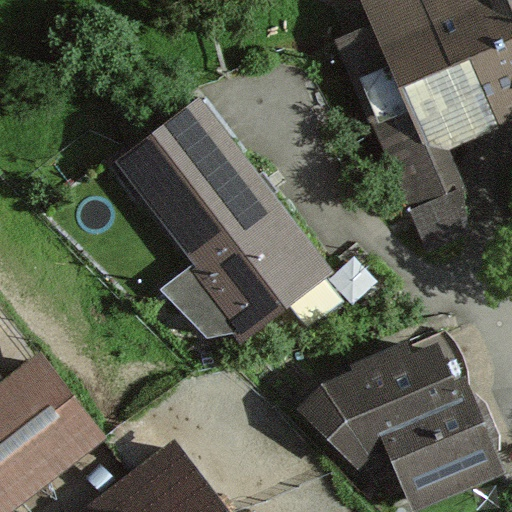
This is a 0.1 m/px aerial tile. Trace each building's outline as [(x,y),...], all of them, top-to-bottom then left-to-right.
[(392,35),(344,56),(425,237),(462,221),(433,156),(511,121),(511,0),(377,0),(376,0),(392,35)] [(200,106),(116,171),(195,272),(163,297),(208,346),(236,342),(244,353),(336,282),(200,106)] [(453,342),(310,405),(370,464),(407,448),(430,499),(508,465),(453,342)] [(0,511),(14,511),(112,438),(45,352),(9,379),(0,367),(0,511)] [(234,511),(188,452),(110,511),(234,511)]
